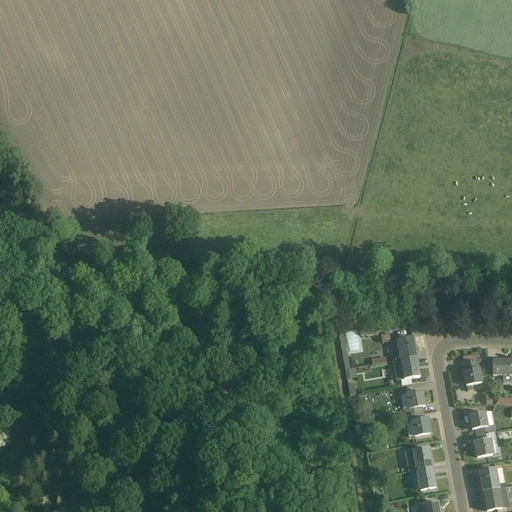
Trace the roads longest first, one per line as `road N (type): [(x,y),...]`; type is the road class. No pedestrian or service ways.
road 1 (residential): [(511,340),(456,340),(437,354),(462,511)]
road 2 (track): [(321,298),(91,294)]
road 3 (track): [(359,511),(321,298)]
road 4 (track): [(511,299),(321,298)]
